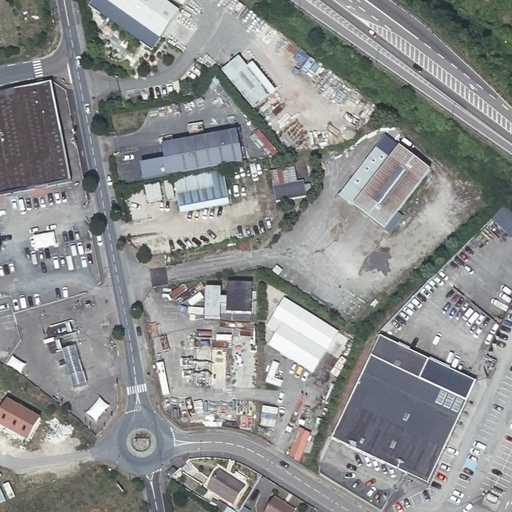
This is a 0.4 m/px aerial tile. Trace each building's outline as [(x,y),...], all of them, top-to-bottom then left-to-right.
[(191,0),(98,0),(94,7),(157,50),(184,10),(169,0),(180,0),(188,5),(191,0)] [(219,68),(251,109),(269,95),(238,54),(219,68)] [(58,112),(52,84),(0,95),(0,201),(41,192),(73,186),(58,112)] [(139,167),(141,180),(241,161),(236,130),(160,144),(162,159),(150,162),(151,165),(139,167)] [(437,170),(406,146),(394,162),(379,151),(345,196),(397,236),(410,217),(405,213),(437,170)] [(302,163),(270,170),(276,199),(276,201),(308,195),(302,163)] [(220,171),(173,181),(179,212),(227,203),(220,171)] [(173,180),(165,179),(164,197),(172,197),(173,180)] [(161,198),(158,181),(143,184),(146,201),(161,198)] [(490,220),(511,237),(511,211),(503,204),(490,220)] [(206,287),(205,318),(221,318),(222,305),(227,305),(227,313),(251,313),(252,283),(228,283),(227,297),(222,297),(222,288),(206,287)] [(344,334),(291,299),(278,318),(288,325),(279,338),(281,338),(303,353),(323,366),(344,334)] [(257,337),(234,337),(232,386),(256,387),(257,337)] [(318,375),(323,366),(303,353),(281,338),(279,338),(273,347),(318,375)] [(471,387),(375,342),(366,362),(462,407),(471,387)] [(75,347),(61,350),(73,388),(87,385),(75,347)] [(199,348),(198,386),(229,386),(230,349),(199,348)] [(462,407),(366,362),(331,437),(428,481),(462,407)] [(100,398),(86,414),(96,423),(110,406),(100,398)] [(0,424),(6,428),(18,406),(15,405),(7,400),(0,413),(0,424)] [(239,429),(251,429),(252,416),(251,416),(251,415),(252,415),(252,400),(236,400),(235,415),(239,415),(239,429)] [(21,408),(18,406),(6,428),(17,434),(29,412),(21,408)] [(32,414),(29,412),(17,434),(28,440),(40,419),(32,414)] [(180,469),(174,474),(178,478),(184,473),(180,469)] [(250,487),(226,472),(214,489),(239,504),(250,487)] [(186,492),(180,488),(171,503),(187,511),(207,511),(210,507),(197,498),(192,496),(186,492)] [(497,500),(486,494),(484,499),(485,501),(493,505),(495,504),(497,500)] [(297,511),(298,511),(279,499),(270,511),(297,511)]
